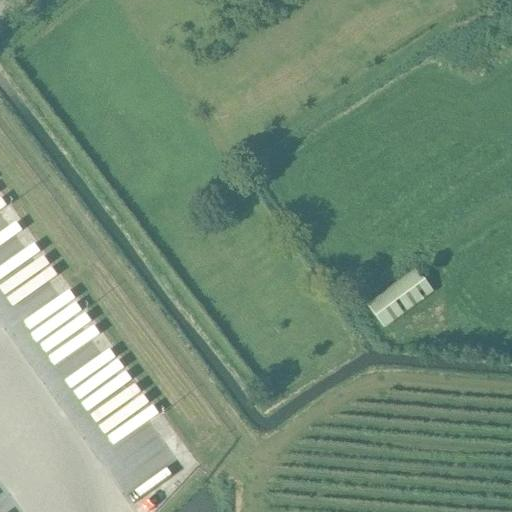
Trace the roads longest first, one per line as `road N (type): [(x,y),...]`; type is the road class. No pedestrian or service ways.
road 1 (track): [(256,459),(0,116)]
road 2 (track): [(250,511),(256,459),(363,374),(511,385)]
